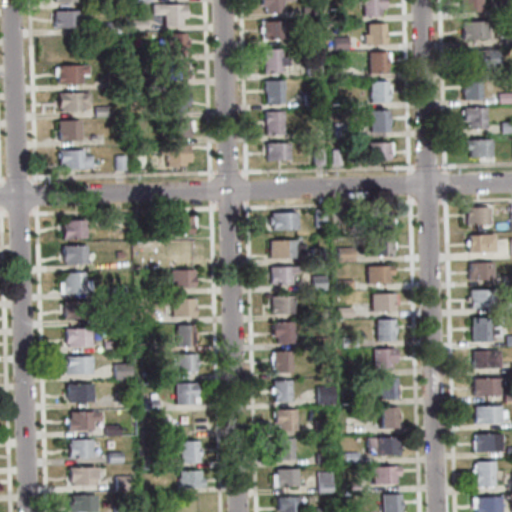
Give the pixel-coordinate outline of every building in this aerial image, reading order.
[(256,0),(279,0),(279,12),(261,13),(261,6),(256,6),(256,0)] [(353,4),(352,0),(381,0),(382,8),(378,8),(378,15),(360,16),(359,3),(353,4)] [(478,0),(457,0),(457,11),(479,11),(478,0)] [(489,0),(511,0),(511,15),(490,16),(489,0)] [(160,25),(179,25),(179,17),(183,17),(182,3),(161,4),(161,2),(148,3),(149,15),(160,14),(160,25)] [(299,17),(299,6),(315,6),(315,16),(299,17)] [(50,27),(50,17),(52,17),(51,10),(83,9),(84,18),(76,18),(76,27),(50,27)] [(144,29),(143,19),(130,19),(130,23),(128,23),(128,29),(144,29)] [(281,37),(281,19),(262,20),(262,19),(257,19),(257,25),(256,25),(256,33),(257,33),(258,40),(262,40),(262,38),(281,37)] [(117,32),(117,21),(101,22),(101,32),(117,32)] [(485,39),(485,30),(491,30),(491,21),(459,21),(459,39),(485,39)] [(360,44),(359,33),(363,32),(363,22),(382,22),(382,30),(381,30),(382,43),(360,44)] [(167,52),(188,52),(188,33),(167,33),(167,52)] [(300,44),(300,42),(299,42),(299,37),(298,37),(298,34),(316,33),(316,44),(300,44)] [(500,34),(511,33),(511,44),(501,44),(500,34)] [(345,49),(345,36),(330,36),(330,50),(345,49)] [(260,72),(259,60),(258,48),(260,48),(260,49),(278,48),(278,56),(285,56),(285,65),(278,65),(278,71),(260,72)] [(462,50),(496,49),(496,67),(460,68),(460,53),(462,53),(462,50)] [(364,51),(383,51),(383,52),(387,52),(387,61),(384,61),(385,67),(384,67),(384,73),(365,73),(364,51)] [(161,61),(161,79),(188,78),(188,69),(185,69),(185,61),(161,61)] [(303,76),(302,61),(317,61),(317,76),(303,76)] [(342,68),(346,68),(346,77),(327,77),(326,63),(342,63),(342,68)] [(53,83),(53,71),(54,71),(54,64),(84,64),(84,65),(86,65),(86,73),(85,73),(85,76),(79,76),(79,82),(53,83)] [(104,73),(120,72),(120,80),(104,80),(104,73)] [(460,99),(460,92),(459,92),(458,84),(459,84),(459,77),(478,77),(479,99),(460,99)] [(262,103),(261,91),(260,80),(280,79),(280,89),(280,102),(262,103)] [(367,102),(383,101),(383,99),(385,99),(385,93),(388,92),(388,84),(384,84),(384,80),(366,81),(367,102)] [(182,111),(181,105),(186,104),(186,89),(162,89),(162,111),(182,111)] [(301,107),(300,91),(315,90),(316,106),(301,107)] [(53,107),(53,91),(56,91),(56,92),(86,91),(86,105),(77,105),(77,110),(57,110),(57,107),(53,107)] [(511,102),(495,103),(494,93),(511,92),(511,102)] [(330,98),(345,98),(346,108),(330,109),(330,98)] [(90,106),(91,116),(106,115),(106,105),(90,106)] [(460,122),(459,114),(458,114),(457,109),(459,109),(459,107),(483,106),(483,128),(464,128),(464,122),(460,122)] [(281,109),(260,110),(261,122),(262,122),(262,134),(280,133),(280,119),(281,119),(281,109)] [(385,131),(385,125),(386,125),(386,116),(385,116),(385,109),(357,110),(357,120),(366,120),(367,131),(385,131)] [(163,137),(181,137),(181,118),(163,118),(163,137)] [(54,119),(76,119),(77,140),(54,140),(54,119)] [(511,132),(497,132),(497,121),(511,121),(511,132)] [(344,122),(345,138),(331,138),(330,123),(344,122)] [(461,148),(461,139),(488,138),(488,156),(466,157),(465,148),(461,148)] [(361,141),(386,141),(389,141),(389,154),(386,154),(386,159),(369,159),(369,154),(362,154),(361,141)] [(286,159),(285,142),(266,142),(266,149),(262,149),(263,160),(286,159)] [(156,153),(162,153),(162,165),(182,165),(182,161),(187,161),(187,150),(185,150),(185,143),(155,144),(156,153)] [(310,148),(320,147),(321,165),(311,165),(310,148)] [(56,168),(80,167),(80,166),(87,166),(87,154),(79,155),(79,149),(55,150),(56,168)] [(328,149),(338,149),(339,165),(328,165),(328,149)] [(111,154),(111,169),(122,169),(122,154),(111,154)] [(486,223),(462,223),(462,207),(485,206),(486,223)] [(323,226),(311,226),(311,209),(323,209),(323,226)] [(388,227),(365,227),(364,211),(388,210),(388,227)] [(268,229),(268,212),(294,211),(294,228),(268,229)] [(166,233),(165,216),(189,216),(189,233),(166,233)] [(59,238),(58,219),(82,219),(82,237),(59,238)] [(465,234),(490,234),(491,251),(466,251),(465,234)] [(367,237),(389,237),(389,253),(367,254),(367,237)] [(266,240),(294,239),(294,243),(300,243),(300,253),(294,253),(294,256),(266,257),(266,240)] [(194,242),(170,242),(170,262),(194,262),(194,242)] [(59,245),(83,245),(83,262),(61,263),(61,260),(59,260),(59,245)] [(335,261),(335,247),(350,247),(351,261),(335,261)] [(466,262),(490,261),(490,278),(466,278),(466,262)] [(295,272),(287,272),(287,283),(267,283),(266,266),(295,265),(295,272)] [(389,265),(389,274),(385,274),(385,282),(363,282),(363,265),(389,265)] [(168,286),(168,269),(190,269),(191,286),(168,286)] [(60,292),(59,272),(82,271),(82,280),(88,280),(88,289),(82,289),(82,291),(60,292)] [(322,289),(308,289),(307,275),(322,275),(322,289)] [(499,275),(511,275),(511,285),(499,285),(499,275)] [(349,279),(349,288),(334,289),(334,279),(349,279)] [(107,286),(122,285),(122,295),(107,295),(107,286)] [(490,289),(491,306),(466,306),(466,289),(490,289)] [(393,303),(390,303),(390,310),(367,310),(367,293),(393,293),(393,303)] [(267,296),(289,295),(290,313),(267,313),(267,296)] [(190,297),(191,315),(168,316),(168,298),(190,297)] [(84,300),(84,317),(61,317),(60,301),(84,300)] [(511,312),(500,312),(500,301),(511,301),(511,312)] [(148,307),(149,322),(135,323),(134,308),(148,307)] [(313,318),(313,308),(326,308),(326,317),(313,318)] [(333,308),(348,308),(349,317),(333,317),(333,308)] [(113,324),(100,324),(100,314),(113,313),(113,324)] [(467,318),(486,317),(486,326),(495,326),(495,335),(486,335),(486,340),(468,341),(467,318)] [(390,318),(391,338),(372,339),(372,319),(390,318)] [(290,321),(290,342),(273,342),(272,336),(268,336),(268,322),(290,321)] [(173,343),(172,325),(191,324),(191,343),(173,343)] [(61,328),(87,327),(88,345),(65,346),(65,342),(61,342),(61,328)] [(502,335),(511,334),(511,344),(502,345),(502,335)] [(353,346),(339,346),(339,336),(353,336),(353,346)] [(324,346),(309,346),(309,338),(324,337),(324,346)] [(101,341),(115,341),(115,350),(101,351),(101,341)] [(369,348),(391,348),(392,361),(387,361),(388,368),(369,368),(369,348)] [(495,349),(495,366),(469,367),(469,350),(495,349)] [(287,350),(288,371),(270,371),(269,351),(287,350)] [(192,353),(193,370),(172,370),(172,353),(192,353)] [(88,355),(88,373),(60,373),(60,366),(62,366),(62,356),(88,355)] [(127,363),(127,379),(111,379),(111,363),(127,363)] [(393,377),(393,397),(376,398),(376,377),(393,377)] [(495,394),(470,395),(470,378),(495,377),(495,394)] [(269,380),(286,380),(287,400),(269,401),(269,380)] [(193,382),(193,397),(195,397),(195,402),(189,402),(189,403),(172,404),(172,382),(193,382)] [(89,400),(66,401),(66,397),(63,397),(63,383),(89,383),(89,400)] [(330,404),(314,404),(313,386),(329,386),(330,404)] [(500,391),(511,391),(511,400),(500,401),(500,391)] [(362,393),(362,403),(349,404),(349,394),(362,393)] [(153,399),(154,409),(140,409),(140,400),(153,399)] [(496,405),(496,421),(470,422),(470,406),(496,405)] [(375,427),(375,406),(393,406),(393,426),(375,427)] [(271,423),(271,409),(292,408),(292,429),(275,430),(275,423),(271,423)] [(65,411),(97,410),(97,420),(88,420),(89,429),(63,430),(63,418),(66,418),(65,411)] [(311,420),(327,420),(327,433),(311,433),(311,420)] [(101,424),(116,424),(116,434),(101,434),(101,424)] [(471,433),(497,433),(497,450),(471,450),(471,433)] [(394,436),(395,453),(363,454),(363,437),(394,436)] [(89,455),(64,456),(64,443),(66,443),(66,439),(89,438),(89,455)] [(290,458),(270,459),(270,438),(289,438),(290,458)] [(176,440),(195,440),(195,460),(177,461),(176,440)] [(503,447),(511,446),(511,457),(503,457),(503,447)] [(118,451),(118,462),(105,462),(104,452),(118,451)] [(355,452),(355,462),(341,462),(340,452),(355,452)] [(328,463),(313,463),(313,453),(328,453),(328,463)] [(143,458),(158,458),(158,468),(143,468),(143,458)] [(490,485),(471,485),(471,461),(490,461),(490,485)] [(65,467),(91,466),(92,484),(68,484),(68,481),(66,481),(65,467)] [(395,475),(391,475),(391,484),(370,484),(369,466),(395,466),(395,475)] [(268,474),(272,474),(272,468),(294,468),(294,485),(269,485),(268,474)] [(175,470),(197,470),(197,477),(199,477),(199,486),(176,487),(175,470)] [(329,492),(314,492),(313,472),(329,471),(329,492)] [(113,490),(112,475),(126,475),(127,490),(113,490)] [(355,482),(355,491),(343,491),(343,482),(355,482)] [(379,511),(379,494),(396,493),(396,511),(379,511)] [(67,494),(92,494),(92,511),(67,511),(67,494)] [(273,511),(273,497),(295,496),(295,511),(277,511),(273,511)] [(468,497),(497,497),(497,511),(472,511),(472,508),(468,508),(468,497)]
